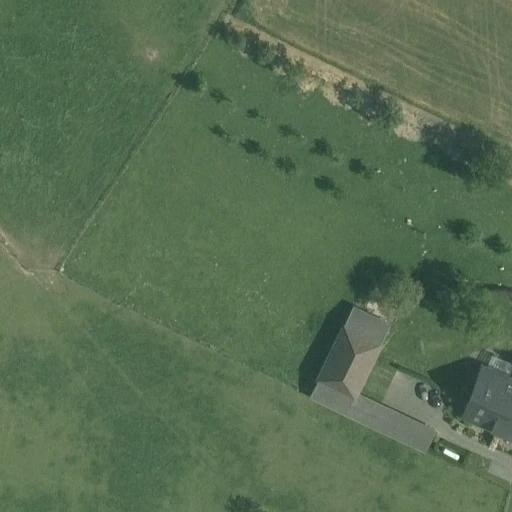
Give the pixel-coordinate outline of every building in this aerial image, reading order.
[(354,307),(319,378),(355,396),(356,394),(390,324),(354,307)] [(511,401),(511,379),(483,366),(463,416),(499,432),(511,401)] [(355,396),(319,378),(311,395),(347,413),(355,396)] [(382,406),(356,394),(355,396),(347,413),(372,425),(382,406)] [(511,401),(499,432),(511,437),(511,401)] [(400,414),(382,406),(372,425),(391,433),(400,414)] [(435,431),(400,414),(391,433),(426,450),(435,431)]
